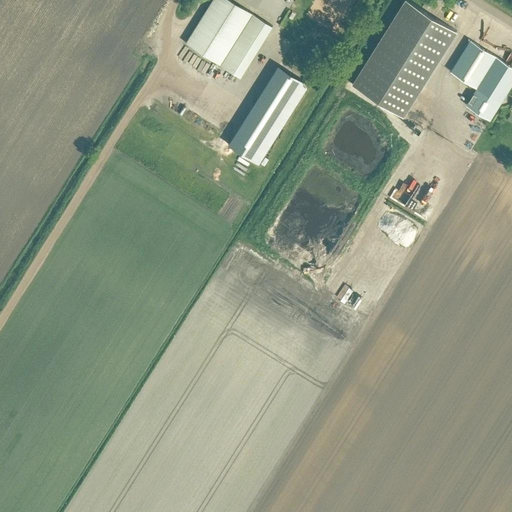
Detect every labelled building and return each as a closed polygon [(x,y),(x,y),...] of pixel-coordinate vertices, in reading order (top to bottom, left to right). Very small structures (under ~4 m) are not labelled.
[(241,77),(273,26),(231,0),(212,0),(186,43),(241,77)] [(404,116),(457,32),(407,0),(405,0),(352,83),(404,116)] [(501,102),(511,84),(511,65),(471,39),(451,71),(477,87),(501,102)] [(257,162),(307,82),(277,63),(227,143),(257,162)] [(249,71),(245,79),(255,83),(259,75),(249,71)] [(175,100),(180,91),(171,87),(166,96),(175,100)] [(490,119),(501,102),(477,87),(466,104),(490,119)] [(184,105),(189,108),(194,101),(188,97),(184,105)] [(458,100),(453,109),(457,111),(462,102),(458,100)] [(469,119),(474,110),(464,103),(458,113),(469,119)] [(215,109),(219,113),(224,109),(220,104),(215,109)]
